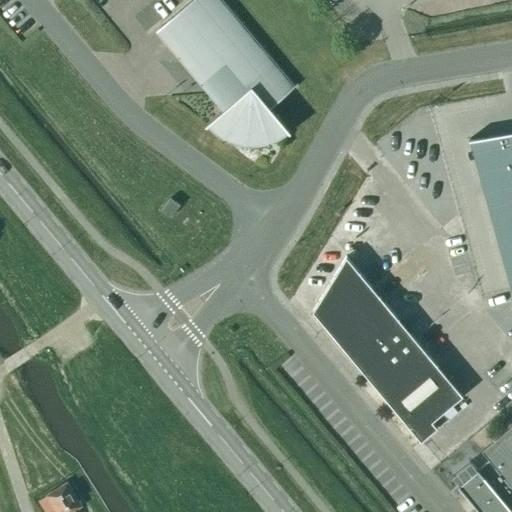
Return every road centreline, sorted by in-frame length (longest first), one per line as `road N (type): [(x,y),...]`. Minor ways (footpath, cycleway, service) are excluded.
road 1 (unclassified): [(279,226),(131,118),(31,0)]
road 2 (unclassified): [(279,226),(353,103),(379,82),(511,57)]
road 3 (unclassified): [(438,511),(237,274)]
road 4 (tertiary): [(280,511),(144,349)]
road 5 (tertiary): [(104,301),(0,176)]
road 6 (unclassified): [(104,301),(0,373)]
